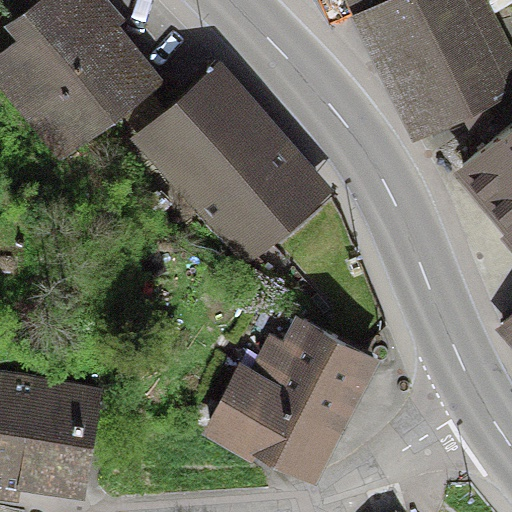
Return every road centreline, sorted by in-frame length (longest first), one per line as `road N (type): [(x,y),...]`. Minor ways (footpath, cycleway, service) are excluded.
road 1 (secondary): [(232,0),(382,170),(479,404)]
road 2 (residential): [(479,404),(324,496),(169,511)]
